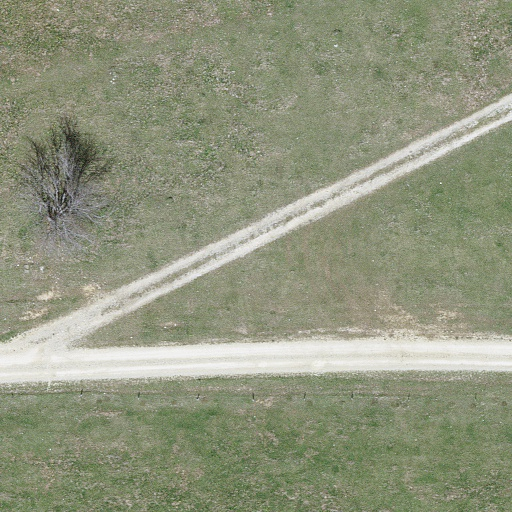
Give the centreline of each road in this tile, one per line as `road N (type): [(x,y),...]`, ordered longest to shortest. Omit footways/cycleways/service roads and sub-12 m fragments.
road 1 (track): [(0,363),(511,109)]
road 2 (track): [(0,367),(511,356)]
